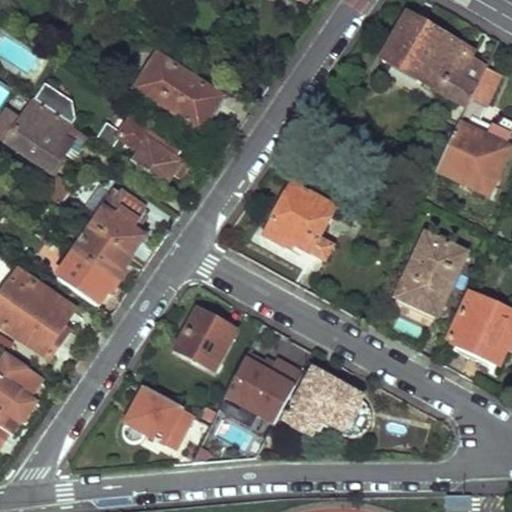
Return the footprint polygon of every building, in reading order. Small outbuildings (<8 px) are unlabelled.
[(407,20),(382,64),(467,109),(485,69),(469,61),(472,55),(407,20)] [(159,58),(137,92),(201,133),(223,98),(159,58)] [(459,125),(437,172),(460,183),(462,177),(491,190),(509,151),(466,131),(471,123),(479,127),(501,78),(485,69),(467,109),(466,110),(459,125)] [(0,84),(0,108),(10,89),(0,84)] [(44,85),(33,102),(38,106),(70,127),(76,117),(75,104),(44,85)] [(70,127),(38,106),(33,102),(30,107),(21,120),(11,114),(5,115),(0,122),(0,136),(8,142),(52,171),(65,151),(57,146),(70,127)] [(126,122),(118,134),(105,125),(93,142),(132,167),(133,165),(165,185),(171,176),(182,159),(126,122)] [(301,143),(289,160),(308,173),(330,142),(318,134),(308,148),(301,143)] [(182,159),(171,176),(176,179),(187,162),(182,159)] [(57,177),(42,199),(50,205),(58,210),(73,187),(57,177)] [(291,188),(261,236),(281,248),(285,242),(322,263),(331,248),(316,239),(333,213),(291,188)] [(144,213),(117,193),(102,215),(90,232),(108,244),(129,258),(141,240),(130,233),(133,228),(144,213)] [(470,252),(423,230),(391,300),(438,322),(470,252)] [(90,232),(74,255),(84,262),(116,284),(123,273),(119,272),(129,258),(108,244),(90,232)] [(74,255),(56,281),(87,303),(95,309),(103,294),(108,297),(116,284),(84,262),(74,255)] [(16,268),(0,291),(0,333),(48,367),(72,332),(66,327),(78,310),(16,268)] [(511,310),(467,291),(443,345),(500,371),(508,354),(511,355),(511,310)] [(195,307),(170,353),(215,377),(240,331),(195,307)] [(222,400),(273,428),(303,373),(277,358),(273,366),(249,353),(222,400)] [(39,382),(5,359),(0,366),(0,446),(8,435),(13,438),(34,404),(28,400),(39,382)] [(311,368),(279,424),(314,444),(323,429),(342,438),(346,439),(353,439),(359,438),(364,434),(367,430),(370,424),(371,418),(370,412),(367,407),(363,403),(365,398),(311,368)] [(121,428),(121,433),(121,438),(122,441),(125,444),(129,446),(132,446),(136,446),(139,445),(142,443),(146,438),(161,447),(163,443),(174,449),(193,416),(191,415),(143,390),(121,428)] [(471,511),(473,498),(447,498),(447,511),(471,511)]
